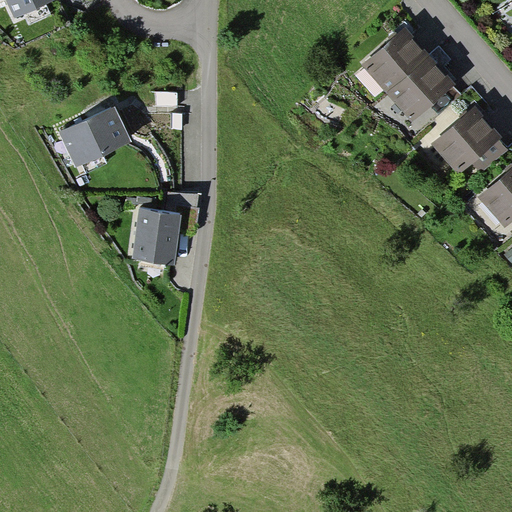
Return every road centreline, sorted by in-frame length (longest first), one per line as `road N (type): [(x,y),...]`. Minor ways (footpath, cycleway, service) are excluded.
road 1 (residential): [(195,307),(212,178),(203,28)]
road 2 (residential): [(430,0),(511,91)]
